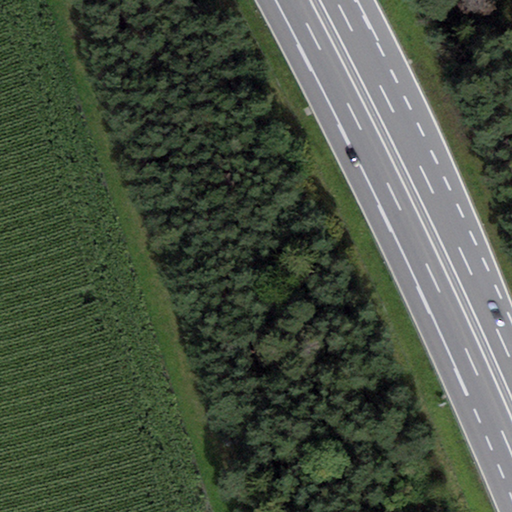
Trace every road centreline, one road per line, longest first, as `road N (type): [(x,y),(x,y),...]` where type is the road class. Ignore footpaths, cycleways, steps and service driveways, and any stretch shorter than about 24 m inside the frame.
road 1 (trunk): [(294,0),(511,453)]
road 2 (trunk): [(511,357),(336,0)]
